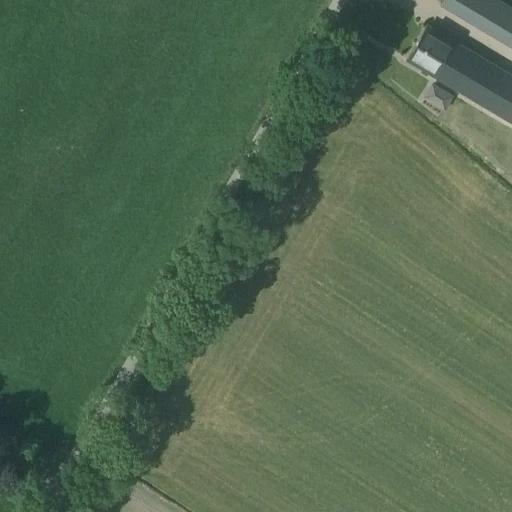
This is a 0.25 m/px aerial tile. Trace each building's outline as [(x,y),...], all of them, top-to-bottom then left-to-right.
[(511,47),(511,8),(497,0),(441,0),(439,4),(511,47)] [(510,123),(511,119),(511,77),(426,27),(406,61),(510,123)] [(423,97),(444,111),(453,96),(432,83),(423,97)] [(474,158),(482,148),(463,135),(456,145),(474,158)] [(511,155),(500,173),(511,181),(511,155)]
